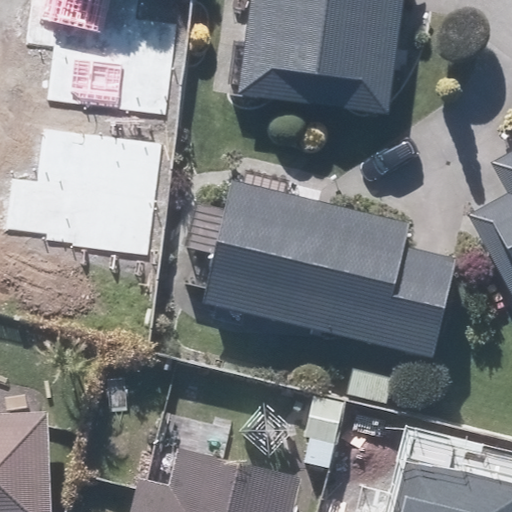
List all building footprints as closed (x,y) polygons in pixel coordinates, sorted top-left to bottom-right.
[(0,169),(149,97),(102,0),(68,0),(0,33),(0,169)] [(253,0),(241,94),(386,114),(401,0),(253,0)] [(511,191),(472,214),(511,283),(511,157),(500,164),(511,186),(511,191)] [(117,176),(116,222),(178,224),(179,177),(117,176)] [(236,181),(208,300),(436,353),(459,258),(405,246),(410,221),(236,181)] [(331,471),(346,402),(316,396),(302,464),(331,471)] [(0,511),(53,511),(55,411),(0,409),(0,511)] [(296,511),(306,474),(182,444),(174,481),(143,474),(133,511),(296,511)] [(511,511),(511,491),(408,463),(395,511),(511,511)]
